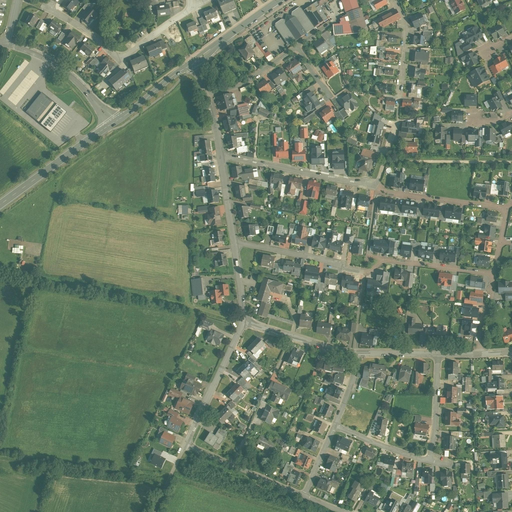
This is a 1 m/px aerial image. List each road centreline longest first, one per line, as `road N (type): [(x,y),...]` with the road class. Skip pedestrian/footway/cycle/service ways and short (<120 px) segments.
road 1 (residential): [(233,243),(363,272),(391,261),(494,274)]
road 2 (residential): [(192,8),(121,56),(51,6)]
road 3 (residential): [(221,155),(376,190)]
road 4 (secondary): [(110,124),(0,204)]
road 5 (residential): [(186,443),(242,320)]
road 6 (residential): [(508,209),(376,190)]
road 7 (residential): [(7,45),(63,71),(110,124)]
